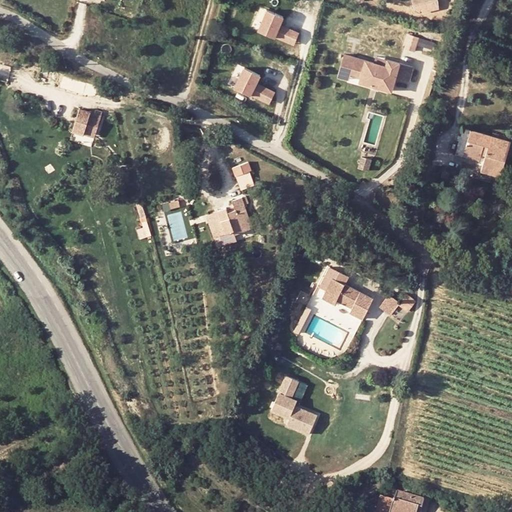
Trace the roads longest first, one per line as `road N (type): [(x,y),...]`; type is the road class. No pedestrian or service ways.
road 1 (unclassified): [(0,12),(327,179),(451,264),(511,270)]
road 2 (tertiary): [(0,236),(169,511)]
